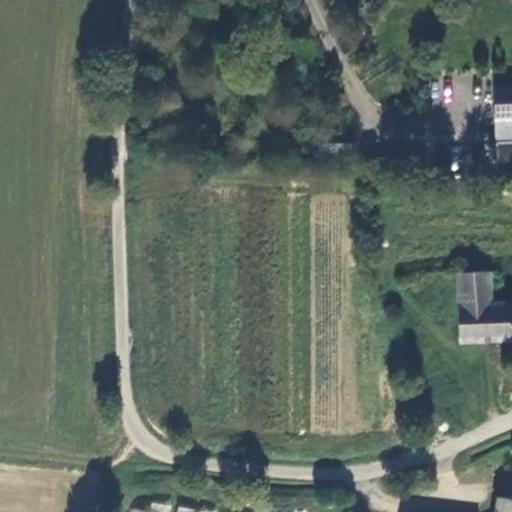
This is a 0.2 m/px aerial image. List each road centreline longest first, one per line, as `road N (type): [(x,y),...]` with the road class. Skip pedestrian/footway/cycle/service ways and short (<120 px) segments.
road 1 (unclassified): [(511,418),(359,468),(224,461),(149,447),(130,427),(119,114),(136,0)]
road 2 (track): [(310,0),(380,129)]
